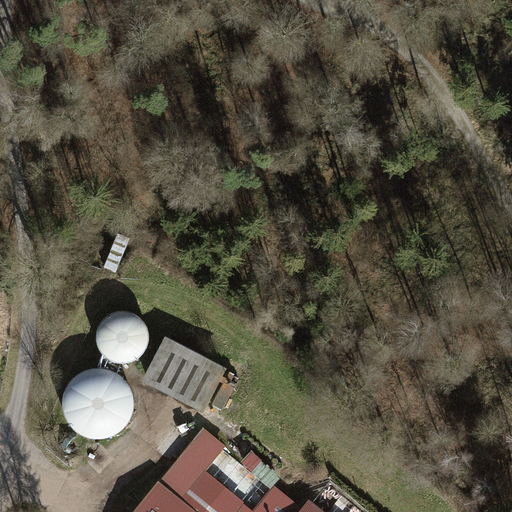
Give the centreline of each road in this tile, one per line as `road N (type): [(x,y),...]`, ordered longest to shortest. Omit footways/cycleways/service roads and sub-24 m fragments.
road 1 (track): [(7,452),(29,292),(6,93),(5,0)]
road 2 (track): [(313,0),(389,51),(448,112),(511,208)]
